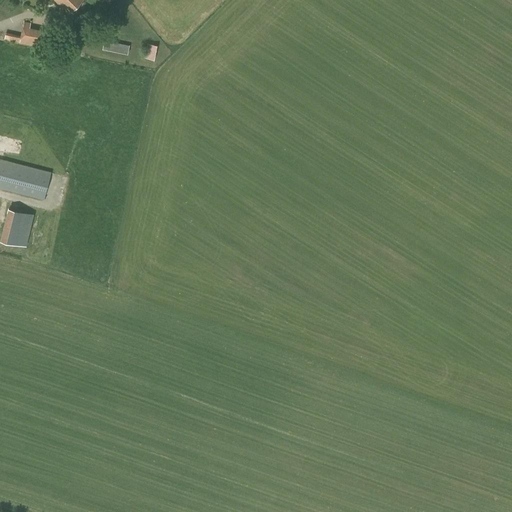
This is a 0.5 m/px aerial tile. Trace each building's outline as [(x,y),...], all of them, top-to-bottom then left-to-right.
[(80,0),(55,0),(68,12),(80,0)] [(19,42),(38,46),(43,26),(23,21),(20,34),(6,31),(4,39),(19,42)] [(104,40),(103,48),(127,53),(129,45),(104,40)] [(144,56),(154,58),(157,45),(147,44),(144,56)] [(8,132),(8,137),(2,136),(0,150),(23,153),(26,134),(8,132)] [(0,187),(44,199),(51,172),(0,158),(0,187)] [(0,240),(25,246),(33,214),(8,207),(0,240)]
